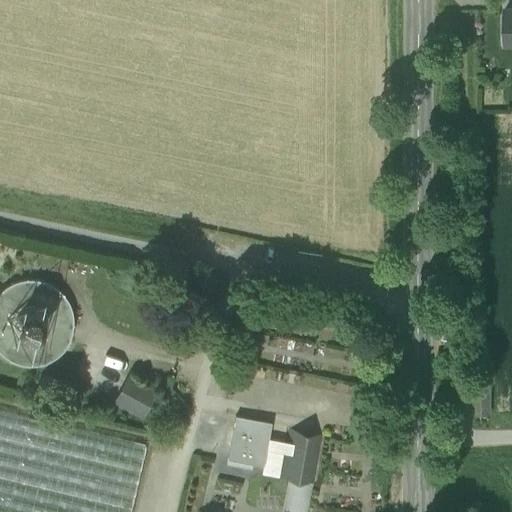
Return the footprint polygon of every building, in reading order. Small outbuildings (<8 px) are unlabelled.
[(29,277),(21,279),(17,280),(11,282),(8,283),(4,286),(0,289),(0,353),(0,354),(4,357),(8,359),(11,361),(15,363),(22,364),(30,365),(38,364),(42,363),(47,361),(50,360),(54,357),(58,354),(61,351),(64,347),(67,344),(69,340),(70,337),(71,333),(72,330),(73,327),(73,321),(73,316),(72,311),(70,307),(68,302),(66,298),(64,294),(61,292),(58,288),(54,286),(50,283),(44,280),(38,279),(29,277)] [(154,391),(126,376),(114,398),(141,414),(154,391)] [(488,382),(474,382),(474,411),(488,410),(488,382)] [(128,511),(145,445),(0,409),(0,511),(128,511)] [(270,421),(235,415),(227,458),(262,464),(261,473),(277,476),(282,451),(284,452),(286,441),(267,437),(270,421)] [(321,434),(288,428),(286,441),(284,452),(279,476),(312,482),(321,434)]
